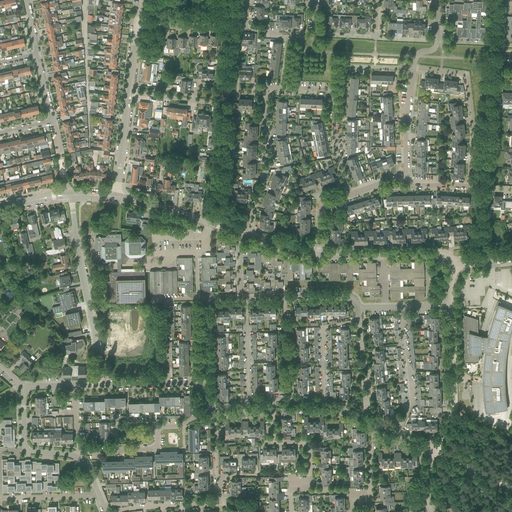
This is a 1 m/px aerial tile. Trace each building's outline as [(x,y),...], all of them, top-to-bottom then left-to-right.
[(17,7),(17,4),(15,0),(9,0),(11,6),(11,8),(17,7)] [(384,0),(384,6),(388,6),(388,9),(394,9),(396,9),(397,9),(397,6),(393,6),(393,1),(384,0)] [(477,2),(476,13),(476,22),(480,22),(481,12),(486,12),(487,1),(482,1),(482,3),(477,2)] [(467,14),(467,21),(471,21),(471,13),(476,13),(477,2),(473,2),(473,4),(468,3),(467,14)] [(458,4),(457,21),(462,21),(462,14),(467,14),(468,3),(463,3),(463,4),(458,4)] [(254,9),(253,12),(265,13),(265,11),(264,11),(264,7),(269,7),(269,4),(260,4),(260,7),(255,7),(254,9)] [(457,21),(458,4),(453,4),(453,5),(449,5),(449,9),(446,8),(445,13),(454,14),(453,20),(457,21)] [(265,13),(253,12),(253,15),(254,15),(254,18),(259,18),(259,22),(268,22),(268,19),(263,19),(264,15),(265,15),(265,13)] [(294,18),(293,23),(293,28),(296,29),(296,27),(299,27),(299,22),(302,22),(302,24),(303,14),(297,14),(297,18),(294,18)] [(337,15),(330,14),(327,14),(328,22),(328,21),(331,22),(331,27),(336,27),(337,22),(337,15)] [(276,15),(276,22),(276,24),(276,22),(279,22),(279,28),(282,28),(282,29),(284,29),(285,19),(282,18),(282,15),(276,15)] [(285,19),(284,29),(287,29),(287,28),(290,28),(290,27),(290,23),(293,23),(294,18),(294,15),(285,15),(285,19)] [(345,15),(337,15),(337,22),(340,22),(339,27),(345,28),(345,15)] [(345,15),(345,28),(350,28),(350,22),(353,23),(354,15),(345,15)] [(359,16),(354,15),(353,23),(356,23),(356,28),(361,28),(362,19),(359,19),(359,16)] [(365,19),(362,19),(361,28),(367,29),(367,23),(370,23),(371,16),(365,16),(365,19)] [(501,19),(507,20),(507,24),(500,24),(500,28),(511,29),(511,25),(511,22),(511,20),(511,17),(507,16),(507,17),(501,16),(501,19)] [(467,21),(462,21),(462,28),(454,27),(453,32),(456,32),(456,38),(461,38),(461,37),(466,38),(467,21)] [(467,21),(466,38),(470,38),(470,39),(475,39),(475,38),(475,29),(470,28),(471,21),(467,21)] [(395,23),(392,22),(387,22),(387,32),(392,32),(392,29),(395,29),(395,23)] [(476,22),(475,29),(475,38),(480,38),(480,39),(484,40),(485,29),(480,29),(480,22),(476,22)] [(47,33),(48,37),(55,36),(55,34),(60,33),(60,30),(59,28),(61,27),(61,25),(59,25),(46,28),(47,33)] [(107,30),(107,34),(113,35),(113,33),(116,34),(116,37),(120,38),(120,36),(120,34),(121,29),(108,28),(108,27),(107,30)] [(506,38),(499,37),(499,40),(506,41),(505,41),(510,41),(510,38),(510,33),(511,29),(500,28),(500,32),(506,33),(506,38)] [(107,39),(106,41),(119,43),(120,38),(116,37),(116,34),(113,33),(113,35),(112,40),(107,39)] [(247,44),(247,33),(244,33),(241,33),(241,38),(238,38),(238,47),(241,47),(241,43),(245,43),(245,44),(247,44)] [(247,33),(247,44),(247,46),(249,46),(249,45),(252,45),(252,48),(256,48),(256,39),(253,39),(253,34),(250,34),(250,33),(247,33)] [(196,46),(195,52),(196,52),(198,52),(199,52),(200,50),(201,45),(206,45),(207,45),(207,38),(207,35),(201,35),(201,38),(199,38),(196,38),(196,46)] [(17,36),(11,38),(13,48),(19,47),(18,40),(17,36)] [(55,36),(48,37),(49,42),(50,46),(62,43),(61,39),(61,36),(55,37),(55,36)] [(185,47),(185,53),(188,53),(190,51),(190,46),(196,46),(196,38),(196,36),(190,36),(190,39),(188,39),(185,39),(185,47)] [(206,45),(206,50),(211,50),(211,45),(218,46),(218,36),(212,36),(212,38),(210,38),(210,39),(207,38),(207,45),(206,45)] [(174,48),(174,55),(178,55),(179,52),(179,47),(185,47),(185,39),(186,38),(180,37),(179,40),(178,40),(175,40),(174,48)] [(13,48),(11,38),(5,39),(7,49),(13,48)] [(174,48),(175,40),(175,39),(169,38),(169,41),(167,41),(164,41),(163,53),(168,53),(168,48),(174,48)] [(62,43),(50,46),(51,51),(58,49),(61,49),(66,48),(65,43),(62,43)] [(144,63),(143,72),(153,73),(156,73),(157,64),(144,63)] [(199,65),(198,69),(198,74),(201,74),(201,79),(204,79),(204,80),(207,80),(207,69),(205,69),(205,70),(202,70),(202,65),(199,65)] [(245,80),(246,68),(246,66),(240,66),(240,65),(237,65),(236,74),(239,74),(239,79),(242,79),(242,80),(245,80)] [(246,66),(246,68),(245,80),(248,80),(248,79),(251,79),(251,74),(254,74),(254,73),(255,69),(255,65),(251,65),(251,66),(246,66)] [(207,69),(207,80),(210,80),(213,80),(213,75),(216,75),(217,66),(213,66),(213,70),(209,70),(210,69),(207,69)] [(26,79),(24,68),(18,69),(19,76),(22,75),(23,79),(26,79)] [(18,69),(12,70),(13,77),(14,80),(20,79),(19,76),(18,69)] [(89,69),(88,75),(100,77),(101,73),(96,73),(97,70),(89,69)] [(13,77),(12,70),(6,72),(7,79),(8,82),(11,81),(14,80),(13,77)] [(57,72),(58,75),(53,76),(54,82),(65,79),(64,76),(66,75),(66,72),(60,73),(59,72),(57,72)] [(153,73),(143,72),(142,80),(152,82),(153,73)] [(186,77),(181,77),(177,76),(177,79),(181,80),(181,84),(179,83),(179,86),(191,87),(191,84),(190,84),(191,81),(186,80),(186,77)] [(422,82),(421,90),(423,90),(423,91),(426,91),(426,90),(427,91),(427,87),(431,88),(432,78),(425,77),(425,81),(425,83),(422,82)] [(432,78),(431,88),(434,88),(433,91),(439,92),(440,85),(437,85),(438,79),(432,78)] [(440,85),(439,92),(446,93),(446,90),(449,90),(451,80),(444,80),(443,85),(440,85)] [(451,80),(449,90),(453,91),(452,94),(458,95),(459,87),(456,87),(457,81),(451,80)] [(175,91),(175,94),(184,95),(184,94),(186,94),(187,92),(189,93),(189,90),(190,90),(191,87),(179,86),(179,88),(180,88),(180,91),(175,91)] [(498,99),(498,108),(501,108),(502,105),(508,106),(508,105),(509,93),(502,92),(502,99),(498,99)] [(239,103),(235,103),(235,112),(241,112),(241,109),(245,109),(245,99),(239,99),(239,103)] [(252,99),(245,99),(245,109),(248,109),(248,112),(254,113),(255,104),(251,104),(252,99)] [(139,109),(138,118),(148,119),(150,119),(150,112),(147,112),(148,103),(140,102),(139,108),(139,109)] [(455,103),(452,103),(448,103),(449,110),(452,109),(452,113),(462,111),(461,105),(456,106),(455,103)] [(177,109),(168,108),(167,107),(167,114),(170,114),(169,118),(176,119),(177,109)] [(177,109),(176,119),(183,120),(183,126),(186,127),(187,118),(186,118),(187,115),(187,110),(183,109),(183,108),(180,107),(180,109),(177,109)] [(462,111),(452,113),(453,116),(449,116),(450,122),(457,121),(457,118),(463,118),(462,111)] [(394,113),(384,113),(381,114),(382,121),(384,121),(384,119),(392,119),(392,115),(394,115),(394,113)] [(193,117),(192,122),(192,130),(195,130),(196,128),(197,128),(197,125),(202,126),(204,114),(197,114),(196,118),(195,118),(195,117),(193,117)] [(204,114),(202,126),(207,126),(207,131),(212,131),(214,119),(211,119),(211,120),(210,120),(210,115),(208,115),(204,114)] [(138,118),(137,127),(147,128),(148,119),(138,118)] [(313,120),(314,126),(311,126),(311,129),(314,129),(324,127),(323,122),(320,122),(319,120),(313,120)] [(458,124),(457,121),(450,122),(451,128),(454,128),(454,131),(464,130),(463,124),(458,124)] [(253,123),(248,122),(244,122),(244,128),(247,129),(247,132),(257,132),(257,126),(253,126),(253,123)] [(464,130),(454,131),(455,135),(452,135),(452,141),(460,141),(459,137),(465,137),(464,130)] [(257,132),(247,132),(247,135),(244,135),(244,141),(251,141),(251,138),(257,139),(257,132)] [(44,134),(38,135),(40,146),(48,144),(47,136),(44,137),(44,134)] [(33,144),(34,147),(40,146),(38,135),(32,136),(33,144)] [(27,145),(28,148),(34,147),(33,144),(32,136),(26,138),(27,145)] [(278,140),(276,140),(277,146),(286,144),(288,144),(287,136),(278,137),(278,140)] [(135,137),(134,146),(145,147),(145,142),(143,140),(142,140),(142,138),(135,137)] [(20,139),(22,150),(28,148),(27,145),(26,138),(20,139)] [(22,150),(20,139),(14,141),(15,148),(16,151),(22,150)] [(8,142),(9,149),(10,152),(14,151),(16,151),(15,148),(14,141),(11,141),(11,140),(8,141),(8,142)] [(251,141),(244,141),(243,147),(246,147),(246,151),(256,151),(256,145),(251,144),(251,141)] [(460,141),(452,141),(452,147),(455,147),(455,151),(465,151),(465,145),(459,144),(460,141)] [(8,142),(2,143),(3,150),(4,154),(10,153),(10,152),(9,149),(8,142)] [(84,143),(68,147),(69,152),(79,150),(79,147),(84,146),(84,143)] [(145,147),(134,146),(133,155),(140,156),(141,151),(146,151),(147,148),(145,147)] [(256,151),(246,151),(246,154),(243,154),(243,160),(250,160),(250,157),(256,158),(256,151)] [(465,151),(455,151),(455,154),(451,154),(451,160),(458,160),(459,157),(464,158),(465,151)] [(355,157),(352,158),(347,160),(348,163),(347,163),(348,165),(357,162),(358,162),(356,157),(355,157)] [(391,157),(386,159),(389,168),(391,167),(391,166),(394,165),(391,157)] [(386,159),(381,161),(384,168),(387,167),(387,169),(389,168),(386,159)] [(250,160),(243,160),(242,166),(246,166),(245,170),(255,170),(256,164),(250,163),(250,160)] [(458,160),(451,160),(451,166),(454,166),(454,169),(463,170),(464,164),(458,163),(458,160)] [(379,172),(376,163),(370,165),(373,172),(376,171),(377,172),(379,172)] [(132,166),(131,175),(138,175),(139,167),(132,166)] [(333,167),(329,168),(327,169),(328,172),(325,173),(329,182),(335,180),(333,176),(336,175),(333,167)] [(358,167),(351,170),(352,173),(351,174),(351,176),(360,172),(358,167)] [(38,169),(32,170),(33,173),(36,185),(39,184),(39,185),(41,184),(42,184),(39,173),(39,172),(38,169)] [(450,173),(450,174),(450,179),(457,179),(457,176),(463,177),(463,170),(454,169),(453,173),(450,173)] [(51,170),(45,172),(46,175),(48,182),(54,181),(51,170)] [(255,170),(245,170),(245,173),(242,173),(242,179),(245,179),(251,179),(249,179),(249,176),(255,176),(255,170)] [(329,182),(325,173),(322,174),(321,171),(315,173),(318,180),(321,179),(323,184),(329,182)] [(46,175),(45,172),(39,173),(42,184),(45,184),(45,183),(48,182),(46,175)] [(360,172),(351,176),(352,178),(353,177),(355,180),(362,178),(360,172)] [(33,173),(30,174),(27,175),(27,176),(30,186),(36,185),(33,173)] [(311,178),(307,179),(311,189),(317,186),(315,181),(318,180),(315,173),(310,175),(311,178)] [(275,175),(272,181),(281,185),(285,187),(287,183),(286,183),(288,177),(280,174),(281,175),(280,177),(275,175)] [(138,175),(131,175),(130,183),(137,184),(138,175)] [(27,176),(25,176),(21,177),(22,181),(24,188),(30,186),(27,176)] [(152,177),(147,176),(142,176),(142,179),(146,180),(146,185),(151,185),(152,177)] [(157,184),(157,186),(157,191),(165,192),(167,177),(164,176),(163,184),(157,184)] [(22,181),(21,177),(15,179),(18,189),(24,188),(22,181)] [(169,177),(167,177),(165,192),(174,193),(175,186),(170,185),(171,177),(169,177)] [(303,178),(297,180),(300,187),(303,186),(305,191),(311,189),(307,179),(304,181),(303,178)] [(18,189),(15,179),(9,180),(12,191),(18,189)] [(281,185),(272,181),(270,187),(275,189),(274,192),(280,195),(283,189),(280,188),(281,185)] [(199,185),(194,184),(194,188),(193,200),(201,201),(202,191),(198,191),(199,185)] [(190,200),(193,200),(194,188),(186,187),(186,189),(183,189),(183,193),(185,193),(184,199),(187,200),(190,201),(190,200)] [(243,187),(241,187),(241,192),(240,202),(247,202),(247,196),(250,196),(250,189),(245,189),(244,189),(243,187)] [(231,188),(231,192),(231,195),(234,195),(234,201),(240,202),(241,192),(237,192),(237,188),(231,188)] [(273,195),(267,192),(265,198),(274,202),(275,199),(278,200),(280,195),(274,192),(273,195)] [(386,196),(386,199),(383,199),(384,207),(392,207),(391,194),(389,195),(389,196),(386,196)] [(429,195),(426,195),(426,194),(424,194),(424,203),(424,206),(430,206),(430,205),(433,204),(433,198),(429,198),(429,195)] [(436,198),(433,198),(433,204),(436,205),(436,203),(438,203),(438,207),(441,207),(442,194),(440,194),(440,195),(436,195),(436,198)] [(463,195),(463,205),(468,205),(468,207),(474,207),(474,201),(469,201),(469,197),(465,197),(466,196),(463,195)] [(305,197),(302,196),(298,196),(297,203),(298,203),(298,206),(300,206),(310,206),(311,200),(305,200),(305,197)] [(374,196),(372,197),(374,206),(375,209),(378,208),(377,205),(380,204),(380,205),(382,205),(381,199),(378,200),(378,197),(374,198),(374,196)] [(501,197),(494,196),(493,206),(497,206),(497,207),(502,208),(502,210),(505,210),(505,208),(505,201),(501,200),(501,197)] [(374,206),(372,197),(370,197),(370,199),(367,200),(369,208),(370,211),(375,209),(374,206)] [(274,202),(265,198),(262,204),(267,206),(266,210),(273,212),(277,203),(274,202)] [(363,199),(361,200),(364,209),(369,208),(367,200),(364,201),(363,199)] [(346,206),(347,209),(344,210),(344,211),(344,218),(349,216),(349,215),(354,214),(354,212),(351,203),(349,204),(349,205),(346,206)] [(353,203),(351,203),(354,212),(359,211),(357,203),(354,204),(353,203)] [(297,209),(297,215),(306,216),(306,213),(310,213),(310,206),(300,206),(300,209),(297,209)] [(56,209),(56,210),(51,211),(52,218),(53,223),(56,222),(56,220),(61,219),(61,218),(65,217),(64,211),(59,212),(58,209),(56,209)] [(260,214),(259,221),(269,221),(269,218),(273,218),(273,212),(266,210),(265,215),(260,214)] [(52,223),(51,222),(50,217),(47,218),(46,212),(40,213),(42,223),(48,222),(48,224),(50,223),(52,223)] [(126,219),(139,221),(141,213),(132,212),(131,213),(127,212),(126,219)] [(28,216),(29,221),(30,224),(31,224),(32,230),(28,231),(29,238),(33,237),(33,234),(38,232),(35,220),(34,215),(28,216)] [(306,216),(297,215),(297,221),(300,222),(300,225),(309,225),(310,219),(305,219),(306,216)] [(19,228),(18,224),(17,219),(10,220),(11,225),(10,225),(11,230),(19,228)] [(269,221),(259,221),(259,227),(265,228),(265,230),(263,230),(263,231),(272,231),(272,225),(269,225),(269,221)] [(296,228),(296,229),(296,234),(303,235),(303,232),(309,232),(309,225),(300,225),(299,228),(296,228)] [(456,226),(450,227),(450,234),(453,234),(454,240),(460,239),(459,225),(456,226)] [(469,225),(462,226),(462,225),(459,225),(460,239),(467,239),(466,234),(469,234),(469,225)] [(335,229),(330,229),(330,235),(340,235),(340,232),(343,232),(343,226),(335,226),(335,229)] [(436,228),(431,228),(431,232),(431,236),(434,235),(435,241),(441,241),(440,231),(440,226),(436,227),(436,228)] [(450,227),(443,227),(444,231),(440,231),(441,241),(448,240),(447,234),(450,234),(450,227)] [(395,229),(389,230),(389,238),(389,239),(389,237),(392,237),(392,243),(399,242),(398,233),(395,233),(395,229)] [(402,232),(398,233),(399,242),(405,242),(405,236),(408,236),(408,229),(402,229),(402,232)] [(417,242),(417,232),(414,232),(414,229),(408,229),(408,236),(411,236),(411,242),(417,242)] [(420,232),(417,232),(417,242),(424,242),(424,237),(427,237),(427,229),(420,229),(420,232)] [(376,231),(370,231),(370,238),(373,238),(373,244),(380,244),(379,234),(379,230),(376,230),(376,231)] [(379,234),(380,244),(386,244),(386,238),(389,238),(389,230),(389,231),(383,231),(383,234),(379,234)] [(357,231),(351,232),(351,239),(354,239),(354,244),(361,244),(361,234),(357,235),(357,231)] [(364,234),(361,234),(361,244),(367,244),(367,238),(370,238),(370,231),(364,231),(364,234)] [(26,232),(20,234),(22,244),(23,243),(24,248),(25,248),(26,251),(30,250),(29,245),(29,244),(26,232)] [(117,265),(120,265),(120,263),(125,263),(125,261),(129,258),(141,257),(145,253),(145,241),(141,237),(128,237),(124,241),(121,241),(121,238),(121,234),(116,234),(116,237),(95,238),(96,250),(101,250),(101,258),(105,258),(105,262),(117,262),(117,265)] [(340,235),(330,235),(330,242),(334,242),(336,242),(336,245),(343,245),(343,238),(340,239),(340,235)] [(55,249),(46,251),(47,255),(59,253),(58,249),(65,247),(64,239),(53,241),(55,249)] [(229,244),(229,239),(216,239),(216,246),(225,246),(225,249),(223,249),(224,252),(224,253),(229,253),(235,252),(234,247),(231,247),(231,244),(229,244)] [(252,250),(251,247),(247,247),(247,258),(251,258),(251,257),(254,257),(254,265),(261,265),(261,262),(260,252),(256,252),(256,250),(252,250)] [(265,254),(265,251),(260,251),(260,252),(261,262),(264,262),(264,261),(267,261),(267,269),(271,269),(274,269),(274,266),(274,256),(269,256),(269,254),(265,254)] [(224,253),(224,252),(217,253),(217,260),(220,260),(221,259),(221,258),(225,258),(225,262),(224,262),(224,265),(224,266),(229,266),(235,265),(235,261),(232,261),(232,257),(229,257),(229,253),(224,253)] [(60,256),(62,263),(53,265),(54,270),(69,266),(67,255),(60,256)] [(282,258),(278,258),(278,255),(274,255),(274,256),(274,266),(277,266),(277,265),(280,265),(281,273),(287,273),(287,262),(287,260),(282,260),(282,258)] [(201,269),(209,269),(209,264),(216,263),(216,262),(215,257),(201,257),(201,258),(202,258),(202,262),(201,262),(201,265),(201,269)] [(184,269),(192,269),(192,265),(192,262),(191,262),(191,259),(192,259),(192,258),(177,258),(177,264),(184,265),(184,269)] [(291,262),(287,262),(287,273),(287,281),(293,281),(293,273),(299,272),(299,264),(299,261),(291,261),(291,262)] [(414,268),(407,269),(407,274),(423,274),(423,270),(424,270),(423,261),(414,262),(414,268)] [(407,274),(407,269),(399,269),(399,262),(390,262),(390,271),(391,271),(391,275),(407,274)] [(303,264),(299,264),(299,272),(299,280),(305,280),(305,273),(312,273),(312,263),(303,263),(303,264)] [(346,273),(346,263),(338,264),(334,264),(334,281),(340,281),(340,273),(346,273)] [(359,263),(350,263),(350,264),(346,264),(346,263),(346,273),(346,280),(352,280),(352,273),(358,273),(359,273),(359,269),(359,263)] [(366,269),(359,269),(359,273),(358,273),(359,275),(375,274),(375,271),(375,263),(366,263),(366,269)] [(334,281),(334,264),(330,264),(322,264),(322,274),(329,273),(329,281),(334,281)] [(224,266),(224,265),(217,266),(217,271),(225,271),(225,275),(224,275),(224,278),(230,279),(235,279),(235,274),(232,274),(232,270),(229,270),(229,266),(224,266)] [(246,270),(246,274),(243,274),(243,278),(249,278),(254,278),(254,274),(253,274),(253,270),(261,270),(261,265),(254,265),(248,265),(249,270),(246,270)] [(192,269),(184,269),(178,269),(178,275),(184,276),(184,281),(192,281),(192,277),(193,277),(193,273),(191,273),(191,270),(192,270),(192,269)] [(202,273),(201,273),(201,277),(201,280),(209,280),(209,276),(216,274),(216,269),(214,269),(209,269),(208,269),(201,269),(201,270),(202,270),(202,273)] [(177,293),(176,270),(150,271),(150,294),(177,293)] [(46,277),(44,278),(44,282),(45,282),(46,281),(47,281),(55,279),(59,278),(61,286),(71,284),(70,281),(69,281),(68,278),(70,278),(69,275),(68,275),(67,271),(46,277)] [(145,271),(143,271),(110,272),(111,302),(145,301),(145,271)] [(261,283),(261,291),(266,291),(265,289),(270,289),(270,286),(271,286),(271,287),(274,286),(274,285),(274,280),(274,273),(271,273),(267,273),(268,281),(265,281),(265,280),(261,280),(261,283)] [(278,279),(274,279),(274,291),(279,291),(279,287),(283,287),(283,285),(288,285),(287,281),(287,273),(281,273),(281,281),(278,281),(278,279)] [(375,274),(359,275),(359,280),(366,280),(366,286),(376,286),(376,278),(375,278),(375,274)] [(407,274),(391,275),(391,278),(390,278),(390,287),(391,287),(400,287),(400,286),(400,280),(407,280),(407,274)] [(423,278),(423,274),(407,274),(407,280),(414,280),(414,286),(423,286),(424,286),(424,278),(423,278)] [(224,278),(222,279),(217,279),(217,284),(226,284),(226,288),(224,288),(224,292),(235,292),(235,287),(232,287),(232,283),(230,283),(230,279),(224,278)] [(247,287),(243,287),(244,291),(255,291),(254,287),(253,288),(253,285),(257,285),(257,283),(261,283),(261,280),(261,278),(254,278),(249,278),(249,283),(246,283),(247,287)] [(209,280),(201,280),(201,282),(203,282),(203,285),(201,285),(201,288),(202,288),(202,292),(210,292),(210,287),(216,286),(216,280),(209,280)] [(192,281),(184,281),(178,281),(178,287),(185,288),(185,293),(193,293),(193,288),(193,285),(191,285),(191,282),(192,282),(192,281)] [(378,286),(376,286),(366,286),(362,286),(362,292),(369,291),(369,298),(379,297),(379,289),(378,289),(378,286)] [(391,287),(391,291),(390,291),(391,299),(400,299),(400,292),(407,292),(407,286),(400,286),(400,287),(391,287)] [(414,286),(407,286),(407,292),(414,292),(415,299),(424,298),(424,290),(423,290),(423,286),(414,286)] [(61,305),(52,307),(53,312),(67,310),(66,306),(69,306),(70,305),(72,305),(73,305),(77,304),(76,300),(74,293),(74,291),(69,292),(68,292),(66,293),(64,293),(65,297),(63,297),(64,299),(60,300),(61,305)] [(478,354),(481,354),(481,351),(483,350),(483,351),(484,351),(484,350),(486,350),(484,360),(484,370),(484,380),(484,390),(485,401),(486,411),(506,408),(504,398),(504,389),(503,379),(504,368),(504,359),(506,349),(508,338),(511,328),(511,324),(511,310),(499,305),(500,301),(498,300),(496,304),(495,307),(494,311),(496,312),(493,319),(490,329),(488,338),(483,337),(483,336),(483,337),(481,336),(480,335),(480,336),(478,336),(477,319),(463,315),(464,363),(478,362),(478,354)] [(345,314),(345,317),(348,317),(348,311),(345,311),(345,306),(338,306),(339,314),(345,314)] [(269,316),(269,319),(272,319),(271,316),(276,316),(276,315),(277,315),(277,312),(276,312),(276,307),(269,307),(269,316)] [(301,315),(301,307),(294,307),(294,312),(292,312),(292,318),(295,318),(295,316),(301,315)] [(78,311),(65,314),(68,314),(70,324),(69,325),(74,324),(81,323),(78,311)] [(429,315),(424,315),(424,324),(430,324),(439,323),(439,317),(433,317),(432,316),(430,317),(429,317),(429,315)] [(129,323),(109,323),(109,334),(123,334),(125,334),(126,334),(134,334),(134,354),(115,355),(115,366),(142,365),(141,353),(144,352),(144,340),(146,340),(146,327),(134,327),(134,323),(134,321),(129,321),(129,323)] [(219,333),(219,337),(216,337),(216,343),(225,343),(228,343),(228,341),(225,341),(225,337),(226,337),(225,333),(219,333)] [(72,340),(71,339),(72,339),(72,338),(69,339),(67,337),(57,346),(58,346),(59,348),(59,354),(60,354),(68,354),(75,354),(74,354),(74,352),(77,351),(77,354),(83,354),(83,351),(85,351),(84,347),(86,347),(86,344),(84,344),(84,341),(84,340),(83,339),(82,338),(81,339),(74,340),(72,340)] [(23,363),(19,368),(23,372),(30,365),(31,365),(35,361),(23,351),(20,355),(23,359),(21,361),(23,363)] [(347,360),(336,361),(338,361),(339,367),(343,367),(343,369),(347,369),(347,367),(349,367),(348,360),(349,360),(347,360)] [(266,372),(275,371),(274,365),(271,365),(271,363),(266,363),(266,369),(263,369),(263,372),(266,372)] [(78,365),(73,365),(70,366),(70,367),(63,367),(63,377),(70,377),(70,374),(78,374),(78,376),(85,376),(85,367),(78,367),(78,365)] [(344,371),(344,373),(341,373),(341,379),(350,379),(350,371),(344,371)] [(429,377),(426,377),(426,380),(426,381),(429,381),(429,380),(438,380),(438,374),(433,374),(433,372),(429,372),(429,377)] [(179,395),(174,395),(175,407),(175,408),(183,408),(183,407),(183,404),(183,401),(190,400),(190,396),(182,396),(182,397),(180,397),(180,394),(179,394),(179,395)] [(389,406),(381,407),(380,407),(380,411),(381,411),(381,413),(384,413),(384,415),(390,415),(390,413),(389,408),(393,408),(393,405),(389,406)] [(281,418),(281,425),(291,425),(291,421),(295,421),(294,415),(290,415),(290,412),(283,412),(283,415),(288,415),(288,418),(281,418)] [(314,431),(314,422),(307,422),(307,417),(304,417),(304,431),(307,431),(308,431),(314,431)] [(323,435),(323,424),(323,417),(320,417),(320,422),(314,422),(314,431),(320,431),(320,435),(323,435)] [(418,421),(418,418),(415,418),(415,421),(411,421),(411,424),(407,424),(406,424),(405,427),(409,428),(409,430),(414,430),(418,430),(418,421)] [(1,428),(5,428),(5,435),(14,434),(14,429),(11,429),(11,420),(0,420),(0,434),(1,435),(1,428)] [(248,421),(244,422),(245,435),(248,435),(248,436),(254,435),(254,426),(248,426),(248,421)] [(260,426),(254,426),(254,435),(260,435),(260,437),(264,437),(264,435),(263,421),(260,421),(260,426)] [(235,436),(235,427),(229,427),(229,422),(225,422),(226,436),(229,435),(229,436),(234,436),(235,436)] [(241,427),(235,427),(235,436),(242,436),(242,435),(245,435),(244,422),(241,422),(241,427)] [(342,428),(342,427),(342,424),(342,423),(339,423),(339,428),(333,428),(333,438),(340,437),(343,437),(342,428)] [(326,424),(323,424),(323,435),(324,437),(327,437),(327,438),(333,438),(333,428),(327,428),(326,424)] [(291,425),(281,425),(281,432),(288,431),(288,434),(295,434),(295,429),(292,429),(292,425),(291,425)] [(356,438),(366,438),(365,432),(358,432),(358,429),(352,429),(352,438),(356,438)] [(0,434),(0,439),(3,439),(3,446),(12,446),(15,446),(15,440),(11,440),(11,435),(14,435),(14,434),(5,435),(1,435),(0,434)] [(366,438),(356,438),(356,442),(352,442),(352,448),(355,448),(359,448),(359,445),(366,445),(366,438)] [(324,447),(321,447),(320,447),(316,447),(316,450),(321,450),(321,456),(330,456),(330,450),(330,446),(324,447)] [(282,456),(279,456),(279,462),(285,462),(285,458),(288,458),(288,448),(282,449),(282,456)] [(295,448),(288,448),(288,458),(292,458),(292,462),(298,462),(298,455),(295,455),(295,448)] [(352,448),(348,448),(348,454),(352,454),(352,458),(362,457),(362,451),(355,451),(355,448),(352,448)] [(269,458),(269,449),(263,449),(263,456),(260,456),(260,463),(266,463),(266,459),(269,458)] [(279,462),(279,456),(276,456),(276,449),(269,449),(269,458),(269,462),(273,462),(279,462)] [(407,467),(410,467),(413,467),(413,466),(417,466),(416,452),(413,452),(413,457),(407,458),(407,467)] [(208,456),(201,457),(201,453),(194,454),(194,460),(199,459),(199,463),(208,463),(208,456)] [(258,460),(258,455),(258,453),(248,454),(248,458),(248,467),(255,467),(255,460),(258,460)] [(388,467),(388,458),(382,458),(381,453),(378,453),(378,467),(382,467),(388,467)] [(397,466),(397,453),(394,453),(394,458),(388,458),(388,467),(394,467),(397,466)] [(407,467),(407,458),(401,458),(400,453),(397,453),(397,466),(400,466),(400,467),(407,467)] [(233,454),(233,456),(233,460),(229,460),(229,470),(236,470),(236,463),(239,462),(239,460),(238,456),(238,454),(233,454)] [(248,467),(248,458),(245,458),(244,454),(238,454),(238,456),(239,460),(242,460),(242,468),(248,467)] [(223,470),(229,470),(229,460),(229,456),(219,456),(220,463),(223,463),(223,470)] [(330,456),(321,456),(321,462),(316,463),(316,466),(330,466),(330,463),(330,456)] [(352,458),(349,458),(349,467),(355,467),(355,464),(362,464),(362,457),(352,458)] [(14,461),(9,461),(8,459),(2,459),(2,470),(2,469),(4,469),(4,468),(10,468),(10,471),(7,471),(7,476),(14,475),(14,464),(14,461)] [(14,464),(14,475),(19,475),(20,475),(20,470),(25,470),(25,463),(25,460),(19,461),(19,464),(14,464)] [(30,463),(25,463),(25,460),(25,463),(25,470),(25,475),(25,477),(31,477),(31,471),(36,471),(36,462),(36,461),(30,461),(30,463)] [(47,472),(47,465),(47,464),(42,464),(42,462),(36,462),(36,471),(36,476),(41,476),(41,472),(47,472)] [(53,464),(47,464),(47,465),(47,472),(47,476),(49,476),(51,476),(59,476),(52,476),(52,472),(59,472),(59,463),(53,463),(53,464)] [(208,463),(199,463),(199,467),(195,467),(195,473),(200,473),(201,473),(201,470),(208,470),(208,463)] [(330,466),(316,466),(316,469),(321,469),(321,475),(331,475),(331,468),(330,468),(330,466)] [(355,470),(355,467),(349,467),(349,473),(349,477),(353,477),(363,476),(362,470),(355,470)] [(195,473),(194,473),(194,479),(198,478),(198,482),(208,482),(207,475),(200,476),(200,473),(195,473)] [(8,490),(14,490),(14,492),(14,482),(14,475),(7,476),(2,476),(2,480),(10,480),(10,484),(2,484),(2,493),(8,492),(8,490)] [(25,490),(25,489),(25,477),(25,475),(20,475),(19,475),(19,482),(14,482),(14,492),(20,492),(20,490),(25,490)] [(331,475),(321,475),(322,481),(317,482),(317,485),(330,485),(330,482),(331,482),(331,475)] [(41,476),(36,476),(36,483),(36,492),(42,492),(42,489),(47,489),(47,481),(41,481),(41,476)] [(47,490),(52,490),(52,492),(59,491),(59,483),(52,484),(52,480),(59,480),(59,476),(51,476),(51,478),(49,478),(49,476),(47,476),(47,481),(47,489),(47,490)] [(363,476),(353,477),(353,480),(349,480),(349,486),(356,486),(356,483),(363,483),(363,476)] [(25,477),(25,489),(25,490),(31,490),(31,492),(36,492),(36,483),(31,483),(31,477),(25,477)] [(283,477),(265,477),(265,481),(269,481),(269,487),(278,486),(278,480),(283,480),(283,477)] [(244,483),(244,482),(244,478),(238,478),(238,481),(231,481),(231,487),(240,487),(240,483),(244,483)] [(183,497),(182,493),(185,493),(185,491),(185,486),(185,479),(181,479),(182,486),(179,486),(179,489),(177,489),(177,498),(183,498),(183,497)] [(208,482),(198,482),(198,486),(194,486),(194,492),(201,492),(201,489),(208,489),(208,482)] [(393,483),(392,483),(387,483),(387,486),(380,486),(380,493),(390,493),(389,489),(394,489),(393,483)] [(116,484),(110,484),(105,484),(106,487),(110,487),(116,487),(116,493),(116,504),(122,504),(122,495),(118,495),(118,493),(120,493),(119,487),(116,487),(116,484)] [(278,486),(269,487),(269,493),(269,496),(283,496),(283,492),(278,493),(278,486)] [(240,487),(231,487),(231,494),(238,494),(238,497),(246,497),(246,491),(243,491),(243,487),(240,487)] [(390,493),(380,493),(380,499),(387,499),(387,502),(394,502),(393,496),(390,496),(390,493)] [(298,505),(308,505),(307,501),(312,501),(312,495),(305,495),(305,498),(298,499),(298,505)] [(335,504),(344,504),(344,497),(337,498),(337,495),(330,495),(330,501),(335,500),(335,504)] [(269,499),(269,506),(278,505),(278,499),(283,499),(283,496),(269,496),(269,499)] [(376,509),(375,511),(385,511),(390,510),(389,505),(394,504),(394,502),(387,502),(387,504),(382,505),(383,508),(376,509)]
